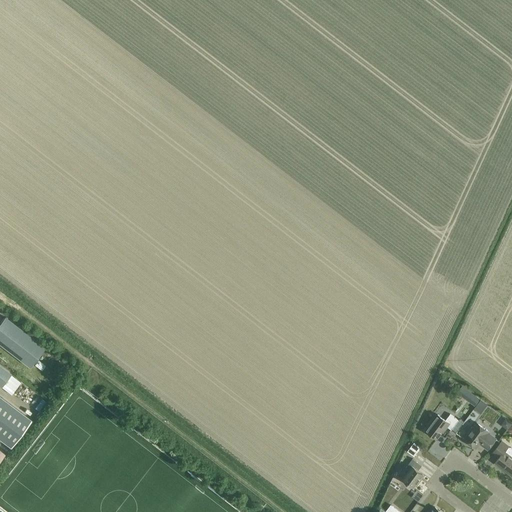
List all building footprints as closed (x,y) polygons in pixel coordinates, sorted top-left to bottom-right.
[(0,322),(0,344),(30,367),(45,347),(4,317),(0,322)] [(0,386),(1,387),(11,395),(21,382),(0,366),(0,386)] [(31,420),(0,396),(0,438),(10,447),(31,420)] [(451,430),(458,420),(450,414),(445,420),(438,414),(425,430),(437,439),(446,426),(451,430)] [(482,445),(488,449),(496,439),(487,433),(488,431),(477,422),(464,439),(476,448),(481,442),(483,443),(482,445)] [(495,463),(511,476),(511,475),(511,456),(505,451),(508,446),(502,441),(493,453),(499,457),(495,463)] [(402,479),(413,487),(423,474),(418,470),(422,465),(412,458),(405,468),(409,471),(402,479)]
